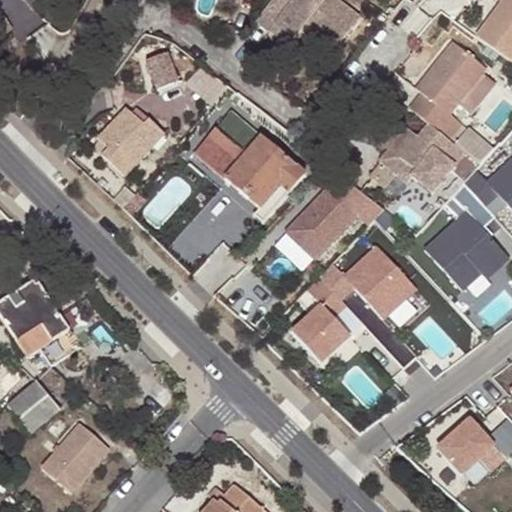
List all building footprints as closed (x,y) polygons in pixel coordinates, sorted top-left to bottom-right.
[(23,0),(23,1),(32,9),(41,0),(23,0)] [(263,0),(249,18),(263,29),(269,22),(288,36),(298,24),(302,19),(308,24),(303,29),(318,40),(320,37),(331,44),(353,15),(334,0),(263,0)] [(484,9),(470,29),(503,53),(505,54),(511,44),(511,0),(490,0),(489,3),(493,6),(488,12),(484,9)] [(489,3),(484,9),(488,12),(493,6),(489,3)] [(1,14),(0,14),(0,40),(13,31),(1,14)] [(308,24),(302,19),(298,24),(303,29),(308,24)] [(288,36),(269,22),(263,29),(282,45),(288,36)] [(414,86),(402,101),(418,114),(441,132),(454,115),(443,106),(451,95),(476,64),(479,59),(446,33),(408,81),(414,86)] [(331,44),(320,37),(318,40),(328,48),(331,44)] [(508,56),(505,54),(503,53),(494,65),(499,69),(508,56)] [(146,63),(157,93),(177,85),(166,56),(146,63)] [(488,74),(476,64),(451,95),(464,104),(488,74)] [(143,127),(125,110),(97,141),(108,151),(101,158),(123,179),(163,136),(148,121),(143,127)] [(231,112),(212,132),(242,157),(223,180),(261,211),(280,189),(289,195),(305,175),(231,112)] [(395,119),(388,128),(378,142),(369,154),(399,176),(403,170),(422,185),(455,143),(441,132),(418,114),(407,128),(395,119)] [(461,119),(449,135),(474,155),(488,140),(461,119)] [(373,138),(378,142),(388,128),(383,124),(373,138)] [(476,168),(463,180),(486,205),(498,193),(511,207),(511,157),(487,180),(476,168)] [(465,209),(423,247),(461,289),(480,271),(485,277),(508,256),(478,222),(490,210),(486,205),(463,180),(452,194),(465,209)] [(358,214),(329,186),(285,231),(315,259),(358,214)] [(335,261),(321,274),(341,296),(354,284),(383,315),(417,285),(378,243),(345,272),(335,261)] [(308,287),(321,302),(292,329),(320,360),(350,333),(332,314),(346,301),(341,296),(321,274),(308,287)] [(32,279),(0,301),(0,320),(25,358),(65,331),(32,279)] [(26,434),(53,411),(32,382),(5,408),(26,434)] [(491,444),(467,417),(435,447),(459,473),(491,444)] [(104,451),(76,427),(38,472),(66,496),(104,451)] [(255,511),(258,509),(229,485),(220,495),(215,503),(210,499),(199,511),(255,511)] [(210,499),(215,503),(220,495),(210,488),(205,495),(210,499)]
